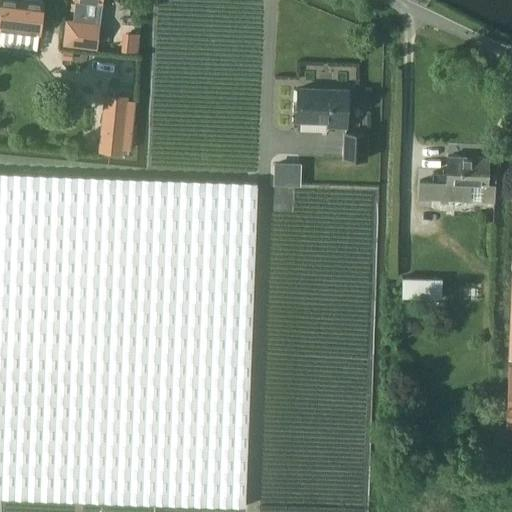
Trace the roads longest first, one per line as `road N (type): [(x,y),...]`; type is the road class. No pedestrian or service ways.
road 1 (track): [(248,511),(274,0)]
road 2 (unclassified): [(511,55),(391,0)]
